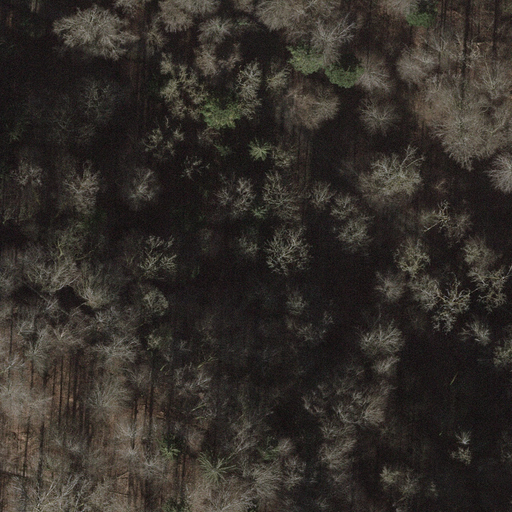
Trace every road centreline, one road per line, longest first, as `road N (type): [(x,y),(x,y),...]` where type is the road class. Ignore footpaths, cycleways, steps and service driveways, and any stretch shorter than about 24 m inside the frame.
road 1 (track): [(511,410),(332,168)]
road 2 (track): [(32,0),(301,132)]
road 3 (track): [(511,299),(332,168)]
road 4 (track): [(332,168),(301,132),(262,0)]
road 5 (track): [(266,16),(250,53),(216,61),(144,52)]
